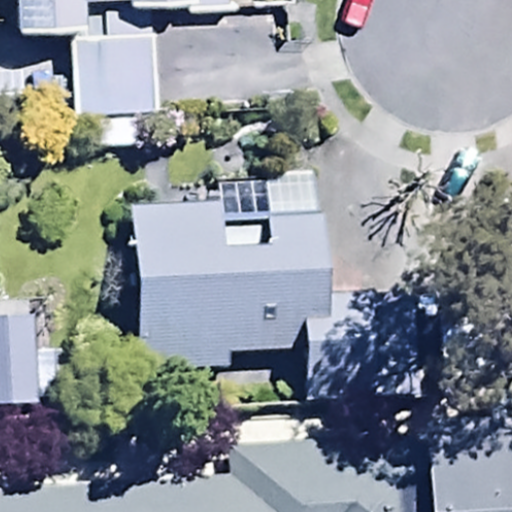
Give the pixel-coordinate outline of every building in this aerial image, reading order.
[(7,0),(10,46),(86,42),(85,19),(217,13),(216,0),(7,0)] [(149,42),(67,47),(72,131),(154,126),(149,42)] [(218,183),(219,210),(121,214),(127,373),(146,372),(146,385),(227,382),(227,362),(291,359),(294,416),(411,410),(407,317),(319,320),(315,221),(308,221),(306,179),(218,183)] [(29,314),(0,314),(0,412),(32,412),(29,314)] [(0,511),(511,511),(511,430),(407,436),(407,451),(217,460),(218,484),(0,495),(0,511)]
